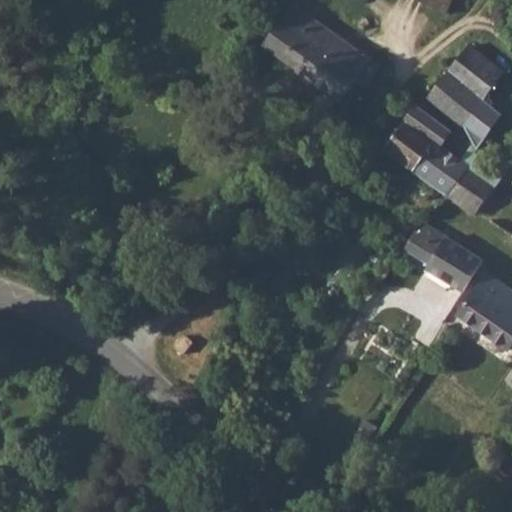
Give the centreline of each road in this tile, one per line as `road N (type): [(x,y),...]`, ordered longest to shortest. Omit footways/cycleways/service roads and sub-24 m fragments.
road 1 (track): [(118,353),(330,182),(429,34),(467,20),(485,0)]
road 2 (tertiary): [(274,511),(163,389),(118,353),(0,298)]
